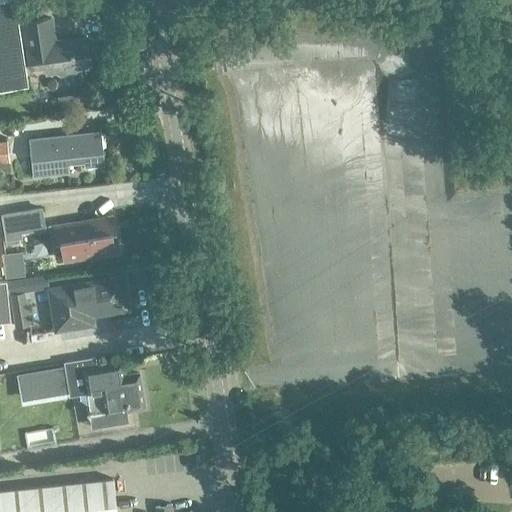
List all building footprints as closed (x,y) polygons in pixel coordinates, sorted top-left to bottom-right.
[(16,0),(0,0),(0,87),(29,83),(16,0)] [(50,25),(24,29),(30,68),(46,65),(47,72),(56,70),(63,75),(76,73),(80,67),(92,65),(87,35),(52,40),(50,25)] [(100,130),(29,138),(34,177),(69,173),(68,162),(83,160),(84,167),(104,164),(100,130)] [(8,140),(0,141),(0,162),(10,162),(8,140)] [(192,164),(191,143),(182,144),(183,164),(192,164)] [(42,208),(3,214),(7,239),(22,237),(21,232),(45,228),(42,208)] [(114,216),(55,225),(57,240),(61,240),(65,260),(115,252),(112,231),(116,231),(114,216)] [(123,275),(49,288),(56,330),(95,324),(93,315),(129,309),(123,275)] [(6,281),(0,281),(0,321),(10,320),(6,281)] [(26,291),(13,293),(10,294),(16,327),(31,324),(26,291)] [(71,395),(87,393),(91,414),(90,414),(92,428),(129,422),(127,410),(145,407),(140,373),(125,375),(123,360),(97,364),(96,357),(64,362),(65,364),(65,366),(67,379),(70,392),(71,395)] [(70,392),(67,379),(65,366),(18,374),(20,392),(30,390),(32,398),(70,392)] [(51,399),(52,407),(0,412),(0,433),(8,433),(8,431),(14,431),(16,451),(35,450),(35,452),(54,451),(55,462),(74,460),(68,397),(51,399)] [(117,511),(114,478),(24,489),(26,511),(117,511)] [(26,511),(24,489),(0,491),(0,511),(26,511)]
